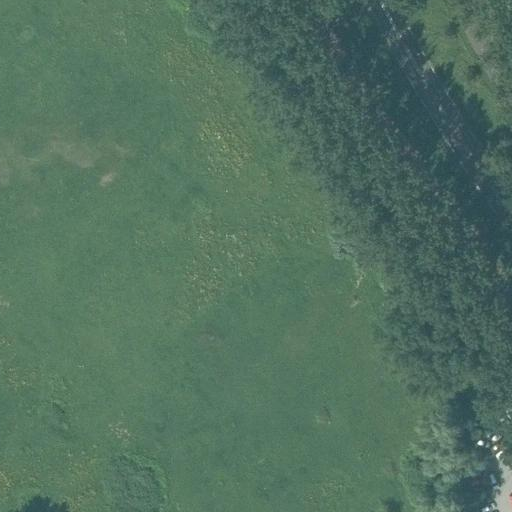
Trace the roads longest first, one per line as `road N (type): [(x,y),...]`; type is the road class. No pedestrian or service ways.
road 1 (residential): [(511,317),(347,84),(303,0)]
road 2 (secondary): [(379,0),(418,75),(511,214)]
